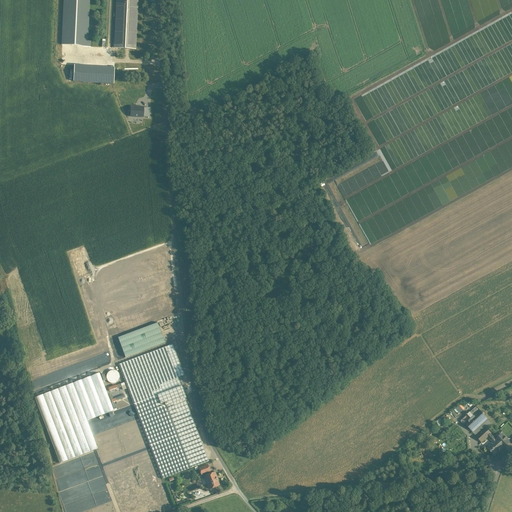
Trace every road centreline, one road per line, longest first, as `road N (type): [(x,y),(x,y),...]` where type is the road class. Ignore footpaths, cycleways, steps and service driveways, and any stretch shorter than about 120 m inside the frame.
road 1 (unclassified): [(257,511),(197,412),(174,245),(163,0)]
road 2 (unknown): [(55,511),(0,288)]
